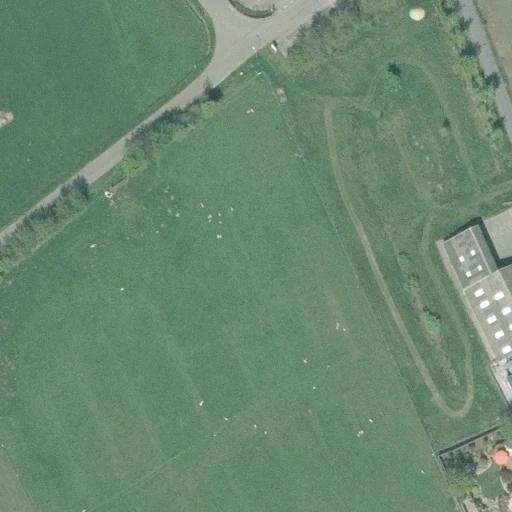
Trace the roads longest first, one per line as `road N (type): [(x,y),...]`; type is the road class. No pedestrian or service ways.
road 1 (unclassified): [(0,245),(247,45)]
road 2 (unclassified): [(511,123),(461,0)]
